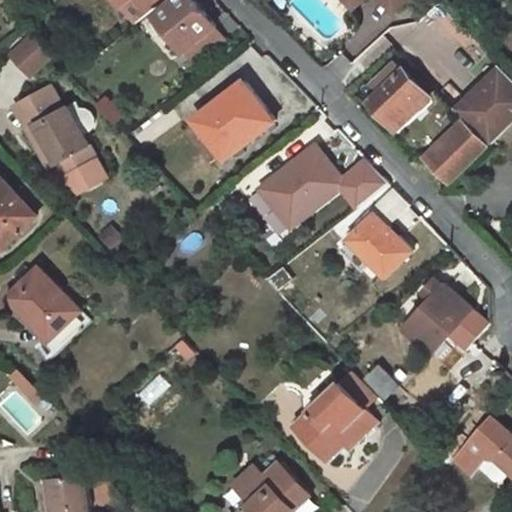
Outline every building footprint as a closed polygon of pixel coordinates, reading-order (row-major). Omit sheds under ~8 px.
[(119,0),(139,21),(161,0),(119,0)] [(193,0),(177,0),(154,18),(183,55),(216,30),(193,0)] [(406,0),(349,0),(356,7),(363,0),(380,0),(393,13),(406,0)] [(54,57),(34,36),(13,56),(32,77),(54,57)] [(384,96),(374,104),(399,130),(432,100),(407,73),(403,77),(394,67),(374,85),(384,96)] [(511,126),(511,80),(500,67),(455,108),(466,120),(491,147),(511,126)] [(247,86),(199,121),(227,160),(275,124),(247,86)] [(72,110),(67,113),(55,90),(17,109),(30,133),(42,127),(61,165),(69,180),(71,179),(79,197),(110,182),(87,138),(99,132),(101,125),(96,114),(89,112),(77,118),(72,110)] [(101,105),(121,119),(129,107),(109,93),(101,105)] [(466,120),(428,157),(454,183),(491,147),(466,120)] [(30,133),(49,170),(61,165),(42,127),(30,133)] [(318,148),(261,191),(291,230),(348,186),(318,148)] [(0,180),(0,252),(35,217),(0,180)] [(377,216),(351,241),(388,277),(413,252),(377,216)] [(111,247),(126,238),(117,222),(102,231),(111,247)] [(38,269),(9,297),(51,339),(81,311),(38,269)] [(446,287),(407,329),(435,356),(473,312),(446,287)] [(10,377),(30,401),(43,417),(57,405),(24,365),(10,377)] [(382,366),(369,379),(389,400),(402,387),(382,366)] [(315,406),(297,423),(333,460),(358,436),(363,441),(382,422),(369,409),(381,397),(353,369),(340,382),(328,370),(304,394),(315,406)] [(149,403),(173,383),(163,372),(140,392),(149,403)] [(489,459),(499,460),(511,471),(511,435),(492,418),(454,461),(473,477),(489,459)] [(252,504),(243,511),(292,511),(311,495),(282,463),(267,477),(257,466),(236,486),(252,504)] [(92,511),(87,475),(48,481),(49,499),(43,499),(44,511),(92,511)]
